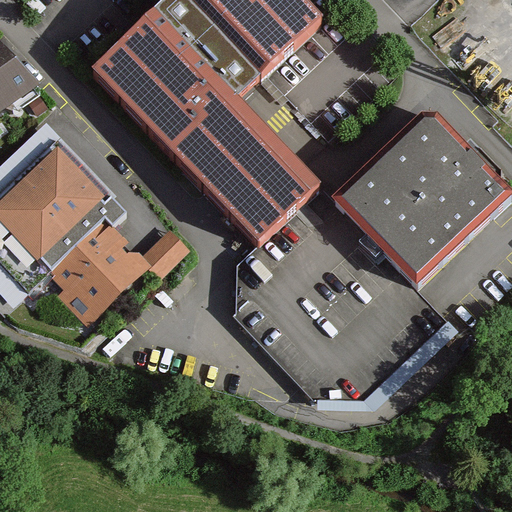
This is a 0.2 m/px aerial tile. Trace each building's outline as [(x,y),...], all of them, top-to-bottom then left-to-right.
[(162,0),(170,8),(84,89),(246,260),(317,193),(238,109),(318,33),(287,0),(162,0)] [(0,120),(36,93),(0,54),(0,120)] [(504,204),(434,128),(414,128),(316,219),(305,207),(234,272),(227,323),(306,409),(354,407),(443,325),(411,290),(504,204)] [(105,229),(108,232),(123,217),(78,170),(92,157),(68,131),(54,145),(53,144),(0,194),(0,260),(34,297),(50,281),(105,229)] [(105,229),(50,281),(92,325),(144,276),(157,289),(188,259),(168,239),(140,266),(108,232),(105,229)]
